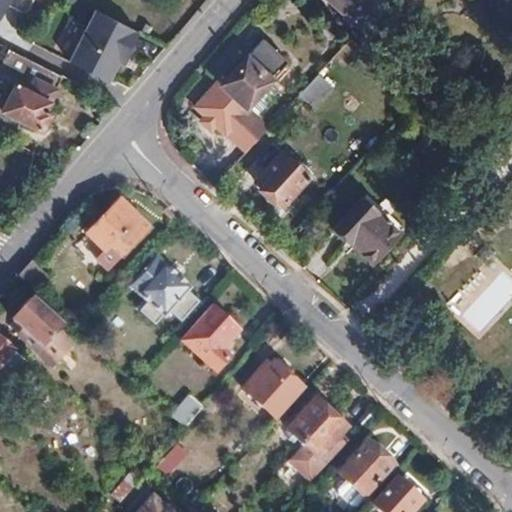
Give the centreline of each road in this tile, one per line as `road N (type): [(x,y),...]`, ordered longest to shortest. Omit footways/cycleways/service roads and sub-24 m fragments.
road 1 (residential): [(119,133),(511,494)]
road 2 (residential): [(119,133),(230,0)]
road 3 (residential): [(8,257),(119,133)]
road 4 (unknown): [(138,106),(0,36)]
